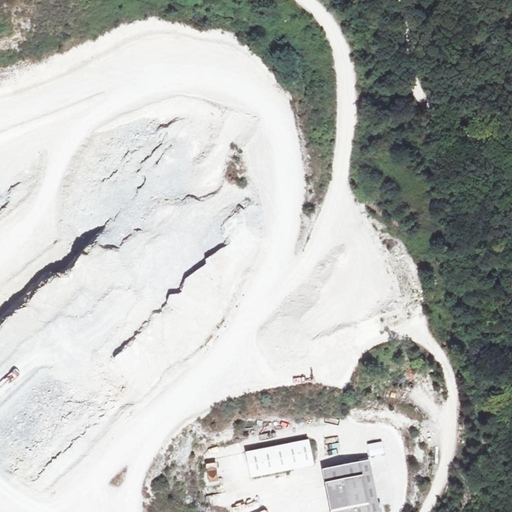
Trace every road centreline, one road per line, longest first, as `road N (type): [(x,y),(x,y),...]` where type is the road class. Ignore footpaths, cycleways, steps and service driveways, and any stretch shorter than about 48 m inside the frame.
road 1 (track): [(101,511),(148,440),(228,380),(294,292),(330,209),(343,148),(339,59),(329,29),(299,0)]
road 2 (track): [(421,511),(451,440),(451,384),(441,361),(429,345),(294,292)]
road 3 (track): [(511,206),(490,165),(428,108),(402,0)]
